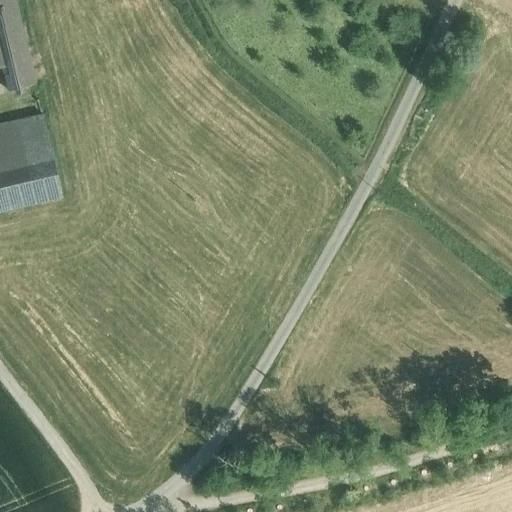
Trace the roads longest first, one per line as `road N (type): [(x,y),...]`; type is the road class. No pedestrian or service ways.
road 1 (track): [(455,0),(330,261),(221,441),(160,499)]
road 2 (track): [(511,416),(280,477),(160,499)]
road 3 (track): [(0,373),(102,511)]
